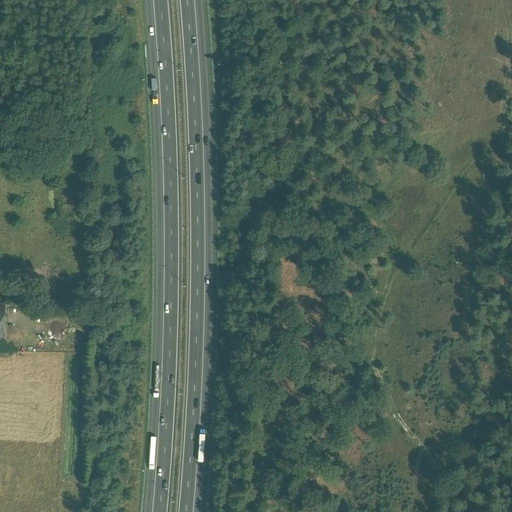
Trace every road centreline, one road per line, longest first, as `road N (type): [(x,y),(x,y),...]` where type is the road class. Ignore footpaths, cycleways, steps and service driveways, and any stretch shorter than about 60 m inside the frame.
road 1 (motorway): [(189,511),(200,315),(189,0)]
road 2 (motorway): [(156,0),(166,310),(155,511)]
